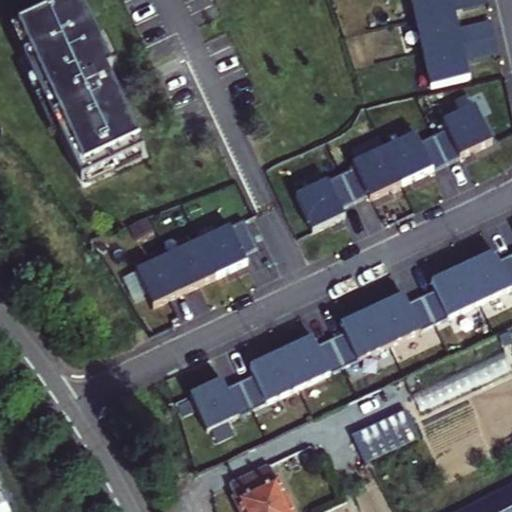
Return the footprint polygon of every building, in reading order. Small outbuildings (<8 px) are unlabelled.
[(114,76),(80,0),(19,28),(32,57),(24,60),(82,182),(145,153),(119,99),(123,96),(114,76)] [(413,0),(433,88),(471,80),(467,59),(460,28),(454,0),(413,0)] [(491,0),(464,0),(468,10),(493,4),(491,0)] [(449,130),(435,137),(448,165),(475,152),(495,143),(478,107),(445,122),(449,130)] [(418,134),(386,149),(403,186),(428,174),(448,165),(435,137),(422,143),(418,134)] [(357,168),(343,174),(357,202),(370,196),(372,200),(387,193),(403,186),(386,149),(355,164),(357,168)] [(357,202),(343,174),(298,195),(315,232),(338,222),(347,217),(343,208),(357,202)] [(240,222),(131,272),(148,307),(171,297),(200,283),(229,271),(243,264),(239,256),(253,249),(240,222)] [(482,303),(511,289),(511,255),(498,262),(494,253),(482,259),(465,267),(482,303)] [(436,324),(482,303),(465,267),(447,275),(431,283),(435,291),(423,297),(436,324)] [(390,346),(436,324),(423,297),(407,304),(403,295),(390,301),(374,309),(390,346)] [(345,366),(390,346),(374,309),(358,316),(340,325),(344,333),(332,339),(345,366)] [(300,387),(345,366),(332,339),(316,346),(312,337),(303,342),(283,351),(300,387)] [(254,408),(300,387),(283,351),(264,360),(249,367),(253,375),(242,380),(254,408)] [(205,431),(254,408),(242,380),(226,388),(222,380),(209,385),(189,395),(205,431)] [(406,417),(351,442),(363,468),(418,444),(406,417)] [(313,457),(306,442),(282,454),(290,469),(313,457)] [(289,511),(267,466),(230,485),(243,511),(289,511)] [(511,511),(511,490),(466,511),(511,511)]
